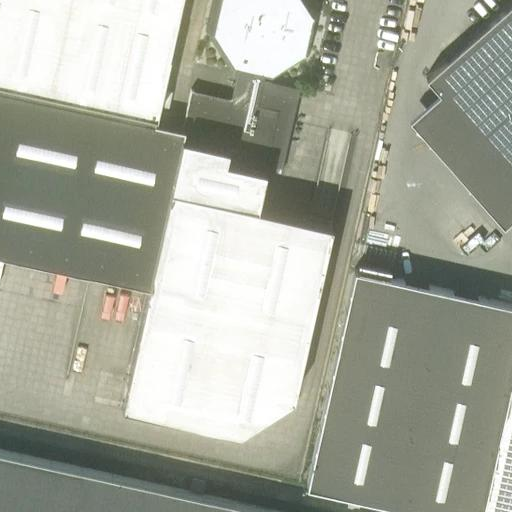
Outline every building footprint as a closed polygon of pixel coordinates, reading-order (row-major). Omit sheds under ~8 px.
[(0,0),(0,87),(152,122),(179,0),(0,0)] [(258,104),(264,77),(272,79),(310,55),(319,12),(311,0),(211,0),(204,32),(228,69),(237,71),(231,97),(191,88),(182,128),(152,122),(0,87),(0,252),(146,285),(148,286),(181,137),(226,147),(224,160),(265,169),(279,108),(258,104)] [(409,118),(502,224),(511,215),(511,0),(510,0),(425,76),(439,92),(409,118)] [(333,220),(257,203),(264,172),(265,169),(224,160),(226,147),(181,137),(148,286),(146,285),(120,405),(238,431),(293,397),(333,220)] [(511,511),(511,302),(354,267),(306,484),(431,511),(511,511)] [(0,511),(284,511),(0,449),(0,511)]
